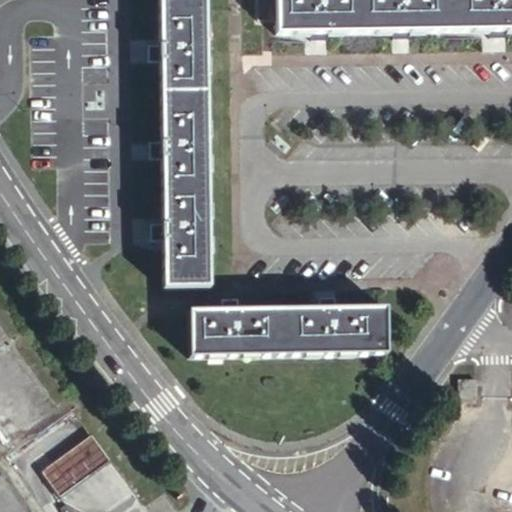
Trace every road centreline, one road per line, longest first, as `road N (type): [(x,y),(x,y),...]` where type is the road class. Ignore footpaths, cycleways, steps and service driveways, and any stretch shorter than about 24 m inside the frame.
road 1 (residential): [(0,196),(158,409),(263,511)]
road 2 (residential): [(511,240),(314,511)]
